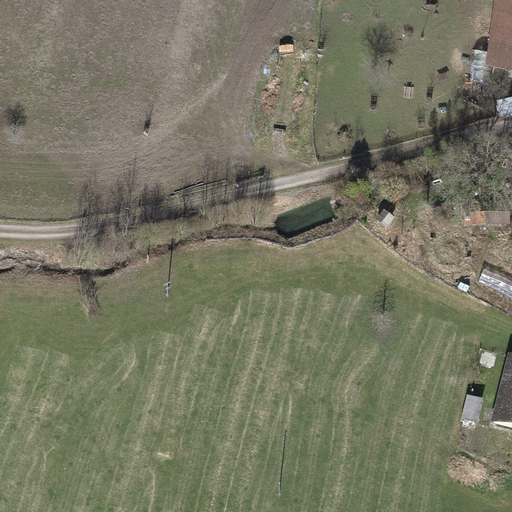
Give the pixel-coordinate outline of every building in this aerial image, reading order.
[(511,0),(496,0),(488,61),(511,64),(511,0)] [(511,95),(497,98),(500,114),(511,111),(511,95)] [(397,221),(386,213),(377,223),(388,232),(397,221)] [(511,354),(509,353),(493,420),(511,424),(511,354)] [(483,400),(467,396),(461,420),(477,424),(483,400)]
